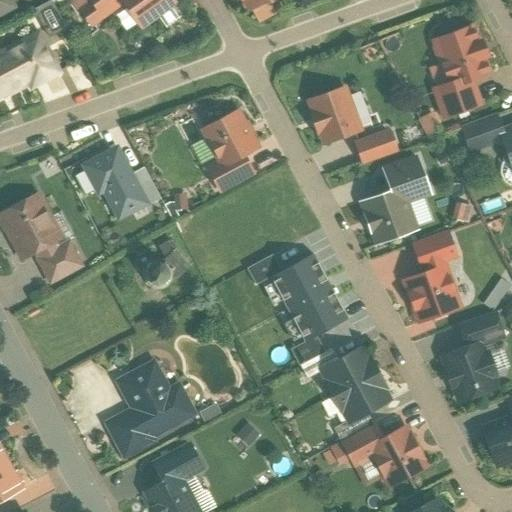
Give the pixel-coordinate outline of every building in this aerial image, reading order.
[(0,0),(0,14),(13,8),(8,0),(0,0)] [(93,2),(81,11),(92,26),(125,3),(142,27),(174,4),(171,0),(109,0),(97,9),(93,2)] [(90,0),(93,2),(97,9),(109,0),(90,0)] [(246,0),(251,9),(268,0),(269,2),(272,0),(246,0)] [(472,29),(435,42),(437,46),(435,50),(441,65),(444,67),(451,85),(451,87),(470,80),(488,73),(483,58),(486,57),(481,43),(477,44),(472,29)] [(39,36),(0,56),(0,98),(30,83),(32,88),(59,73),(39,36)] [(470,80),(451,87),(451,85),(436,91),(445,116),(479,104),(470,80)] [(345,90),(310,102),(314,114),(312,114),(319,133),(321,132),(325,144),(360,131),(345,90)] [(231,115),(220,120),(219,124),(205,131),(209,139),(208,143),(214,153),(217,154),(221,162),(223,166),(243,155),(256,148),(237,114),(234,116),(231,115)] [(496,117),(463,130),(471,152),(503,140),(501,133),(502,133),(496,117)] [(511,129),(502,133),(501,133),(503,140),(507,150),(502,161),(511,165),(511,129)] [(389,133),(357,144),(365,165),(397,153),(389,133)] [(120,219),(149,204),(118,145),(83,164),(98,194),(104,190),(120,219)] [(243,155),(223,166),(221,162),(208,169),(221,192),(253,175),(243,155)] [(417,159),(385,170),(383,171),(384,172),(391,192),(400,189),(405,201),(430,192),(417,159)] [(391,192),(364,202),(362,202),(363,204),(367,216),(364,217),(365,219),(366,219),(370,230),(369,230),(370,232),(373,231),(377,243),(378,245),(414,232),(416,231),(415,229),(405,201),(400,189),(391,192)] [(37,196),(0,216),(0,215),(0,221),(5,231),(8,232),(23,259),(35,253),(38,259),(58,248),(55,242),(56,241),(45,221),(49,218),(47,215),(49,212),(42,200),(39,199),(37,196)] [(447,233),(414,245),(423,270),(425,269),(427,274),(445,268),(442,263),(456,258),(447,233)] [(38,259),(37,259),(51,284),(82,267),(69,242),(58,248),(38,259)] [(190,268),(174,251),(165,259),(167,261),(169,262),(170,263),(171,265),(172,265),(173,267),(173,268),(174,270),(174,271),(174,274),(174,277),(173,279),(178,279),(190,268)] [(162,258),(157,257),(152,259),(149,260),(145,257),(140,263),(143,266),(142,270),(141,274),(142,278),(143,280),(144,283),(147,286),(149,288),(151,289),(154,290),(158,290),(161,290),(165,289),(167,287),(169,286),(172,283),(173,280),(173,279),(174,277),(174,274),(174,271),(174,270),(173,268),(173,267),(172,265),(171,265),(170,263),(169,262),(167,261),(165,259),(162,258)] [(427,274),(405,282),(419,322),(429,318),(434,321),(445,317),(448,311),(459,307),(445,268),(427,274)] [(494,312),(460,324),(469,348),(480,345),(480,346),(503,338),(494,312)] [(469,348),(444,358),(449,372),(447,373),(452,387),(454,386),(459,401),(495,388),(491,377),(495,375),(487,355),(484,356),(480,346),(480,345),(469,348)] [(332,349),(313,360),(319,373),(323,371),(323,370),(339,362),(332,349)] [(339,362),(323,370),(323,371),(329,382),(327,383),(335,397),(377,374),(369,360),(367,361),(361,350),(339,362)] [(313,360),(301,366),(308,379),(319,373),(313,360)] [(154,364),(119,383),(135,412),(126,417),(140,444),(193,415),(178,387),(169,392),(154,364)] [(377,374),(335,397),(342,410),(344,409),(350,421),(366,412),(388,401),(382,390),(384,388),(377,374)] [(366,412),(350,421),(346,423),(353,436),(373,425),(366,412)] [(124,415),(108,424),(124,454),(140,445),(140,444),(126,417),(124,415)] [(511,417),(483,429),(497,467),(511,461),(511,417)] [(346,423),(334,429),(341,442),(342,442),(353,436),(346,423)] [(353,436),(342,442),(354,465),(374,454),(370,447),(382,441),(373,425),(353,436)] [(382,441),(370,447),(374,454),(384,472),(382,473),(389,486),(426,467),(419,453),(419,452),(414,442),(413,442),(406,428),(382,441)] [(190,446),(154,465),(163,480),(162,484),(178,475),(181,480),(202,469),(190,446)] [(0,451),(0,500),(21,489),(0,451)] [(162,484),(146,493),(155,509),(153,510),(154,511),(197,511),(181,480),(178,475),(162,484)] [(442,511),(437,501),(416,511),(442,511)]
